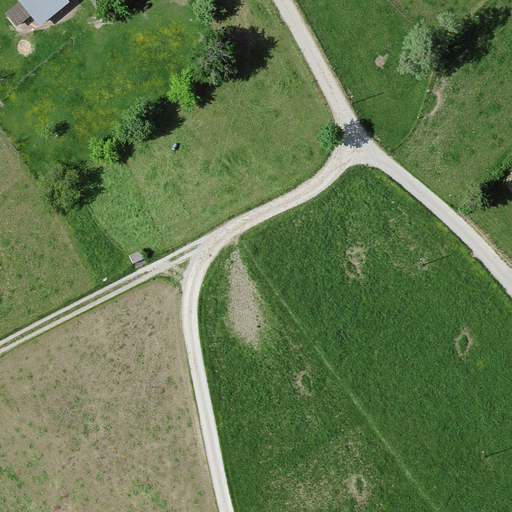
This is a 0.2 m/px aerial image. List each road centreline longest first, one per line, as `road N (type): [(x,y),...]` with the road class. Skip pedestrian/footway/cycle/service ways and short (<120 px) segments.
road 1 (track): [(358,141),(328,177),(201,250),(188,320),(228,511)]
road 2 (unclassified): [(283,0),(358,141),(461,230),(511,290)]
road 3 (track): [(201,250),(0,353)]
